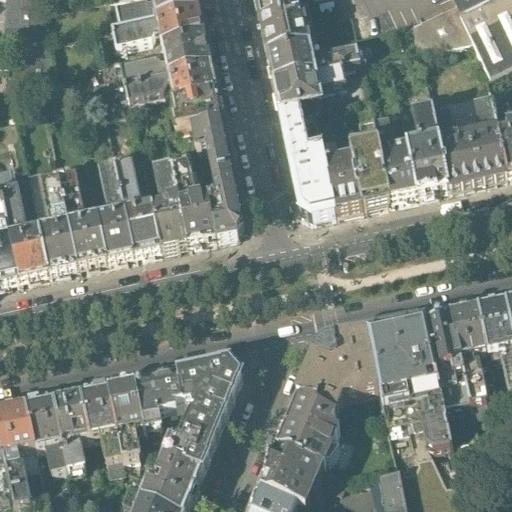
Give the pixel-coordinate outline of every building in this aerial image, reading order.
[(156,14),(119,22),(123,38),(200,22),(199,18),(195,0),(155,0),(152,1),(156,14)] [(258,0),(259,2),(264,30),(270,62),(311,54),(299,0),(258,0)] [(511,0),(448,0),(455,13),(413,33),(424,69),(474,48),(491,86),(511,76),(511,0)] [(38,6),(10,6),(7,46),(17,47),(13,108),(61,110),(38,6)] [(200,22),(123,38),(114,40),(118,60),(157,51),(156,48),(162,46),(165,61),(207,51),(201,25),(200,22)] [(311,54),(270,62),(273,77),(274,83),(341,68),(372,61),(369,46),(311,59),(311,54)] [(127,97),(212,78),(211,72),(207,51),(165,61),(170,76),(164,77),(162,71),(123,81),(127,97)] [(341,68),(274,83),(275,88),(284,126),(302,122),(324,117),(320,100),(347,94),(341,68)] [(174,98),(177,114),(218,106),(213,82),(212,78),(127,97),(132,114),(168,106),(166,99),(174,98)] [(183,140),(195,138),(224,132),(222,125),(218,106),(177,114),(183,140)] [(449,117),(436,120),(453,201),(481,195),(506,190),(511,189),(495,121),(492,106),(476,109),(483,139),(455,145),(449,117)] [(423,159),(411,161),(421,208),(443,203),(453,201),(436,120),(433,110),(413,115),(423,159)] [(509,117),(495,121),(511,189),(511,188),(511,128),(511,129),(509,117)] [(302,122),(284,126),(300,204),(303,220),(308,226),(312,232),(338,226),(324,161),(312,164),(302,122)] [(217,208),(208,212),(217,249),(246,243),(238,208),(224,132),(195,138),(198,166),(207,162),(217,208)] [(388,133),(375,136),(393,215),(399,213),(421,208),(411,161),(409,151),(393,155),(388,133)] [(369,162),(354,166),(366,220),(385,216),(393,215),(375,136),(363,139),(369,162)] [(336,143),(321,146),(324,161),(338,226),(346,224),(366,220),(354,166),(342,169),(336,143)] [(174,178),(191,255),(196,254),(217,249),(208,212),(205,199),(196,202),(190,174),(174,178)] [(117,179),(136,266),(140,265),(164,261),(154,218),(137,222),(136,214),(140,214),(132,176),(117,179)] [(154,218),(164,261),(189,255),(191,255),(174,178),(156,182),(164,216),(154,218)] [(98,230),(109,272),(133,267),(136,266),(117,179),(100,183),(109,221),(116,220),(116,228),(98,230)] [(62,191),(80,278),(84,277),(109,272),(98,230),(81,232),(81,226),(84,223),(78,189),(62,191)] [(42,244),(50,285),(76,279),(80,278),(62,191),(45,194),(51,230),(55,230),(59,239),(42,244)] [(20,199),(2,203),(22,291),(26,290),(50,285),(42,244),(24,247),(24,241),(29,234),(26,229),(20,199)] [(2,203),(0,203),(0,295),(19,291),(22,291),(2,203)] [(507,315),(482,320),(494,374),(503,370),(510,409),(511,408),(511,318),(511,314),(507,315)] [(461,324),(456,325),(475,415),(489,412),(482,375),(494,374),(482,320),(461,324)] [(452,326),(430,330),(448,421),(475,415),(456,325),(452,326)] [(426,331),(370,343),(382,402),(388,433),(413,427),(424,433),(431,463),(455,457),(448,421),(430,330),(426,331)] [(314,366),(298,406),(341,428),(348,410),(382,402),(370,343),(331,351),(328,352),(314,366)] [(167,469),(204,483),(243,386),(235,374),(188,384),(180,386),(186,413),(179,423),(196,419),(200,424),(186,458),(175,452),(167,469)] [(186,413),(180,386),(175,387),(138,395),(146,440),(148,446),(176,441),(174,424),(179,423),(186,413)] [(146,440),(138,395),(117,399),(112,400),(127,474),(143,469),(138,442),(146,440)] [(127,474),(112,400),(106,401),(85,406),(94,452),(105,449),(112,485),(128,483),(127,474)] [(94,452),(85,406),(64,410),(58,412),(71,482),(87,479),(83,454),(94,452)] [(282,446),(277,458),(325,480),(339,446),(332,443),(341,428),(298,406),(282,446)] [(71,482),(58,412),(51,413),(30,418),(40,464),(49,462),(54,485),(71,482)] [(40,464),(30,418),(4,423),(0,424),(0,435),(16,511),(33,511),(28,484),(43,480),(40,464)] [(16,511),(0,435),(0,507),(1,511),(16,511)] [(263,494),(260,500),(288,511),(313,511),(320,509),(325,480),(277,458),(263,494)] [(146,511),(147,511),(192,511),(202,487),(204,483),(167,469),(160,488),(170,492),(166,503),(151,497),(146,511)] [(403,511),(398,484),(371,490),(374,511),(403,511)] [(255,511),(288,511),(260,500),(255,511)]
